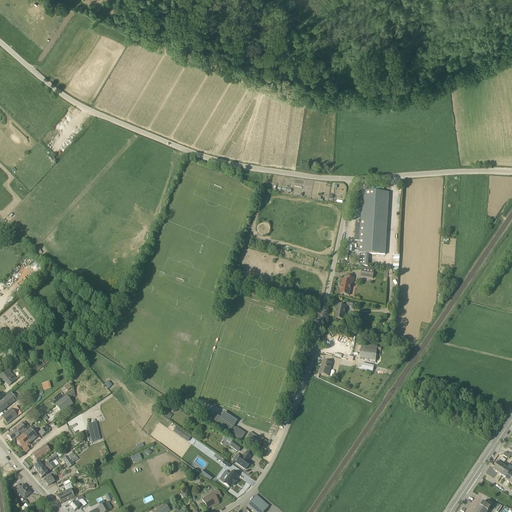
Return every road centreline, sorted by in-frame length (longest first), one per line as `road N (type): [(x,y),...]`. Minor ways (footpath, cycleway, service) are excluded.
road 1 (track): [(511,38),(440,74),(339,89),(283,75),(125,0)]
road 2 (unclassified): [(0,42),(62,94),(179,148),(235,165),(350,179)]
road 3 (unclassified): [(284,433),(314,359),(350,179)]
road 4 (unclassified): [(350,179),(511,172)]
